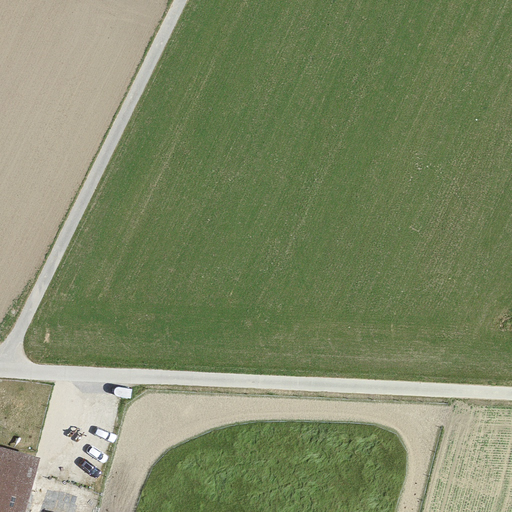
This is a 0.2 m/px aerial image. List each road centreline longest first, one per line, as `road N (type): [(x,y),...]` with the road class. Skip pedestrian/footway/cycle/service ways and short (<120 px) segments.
road 1 (track): [(511,391),(0,368)]
road 2 (track): [(185,0),(0,368)]
